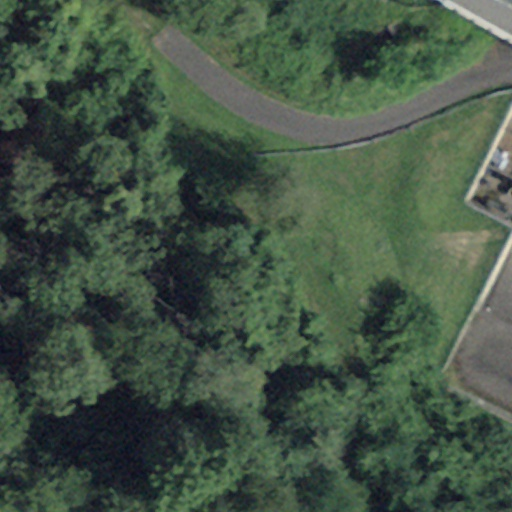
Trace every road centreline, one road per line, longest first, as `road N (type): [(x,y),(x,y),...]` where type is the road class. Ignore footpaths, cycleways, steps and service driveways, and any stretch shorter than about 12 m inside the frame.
road 1 (unclassified): [(511,58),(365,119),(321,127),(263,115),(226,96)]
road 2 (track): [(226,96),(127,0)]
